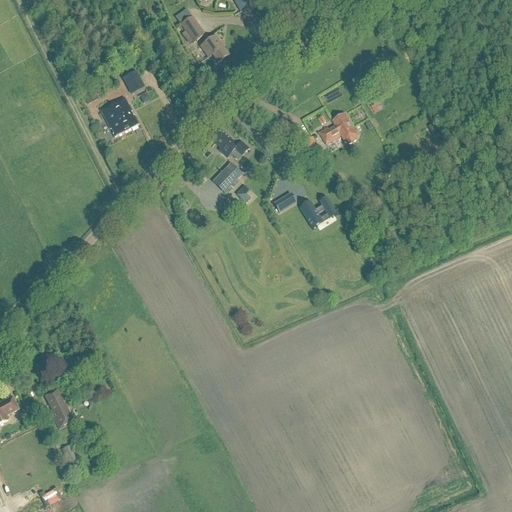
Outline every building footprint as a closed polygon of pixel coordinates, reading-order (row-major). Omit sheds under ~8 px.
[(251,0),(240,0),(246,9),(254,5),(251,0)] [(180,26),(193,44),(204,36),(191,19),(180,26)] [(229,57),(217,41),(214,38),(198,49),(206,61),(212,57),(218,65),(229,57)] [(151,81),(161,78),(159,68),(148,70),(151,81)] [(131,95),(143,88),(136,73),(123,80),(131,95)] [(94,97),(96,102),(108,96),(106,91),(94,97)] [(100,112),(115,138),(138,126),(124,100),(100,112)] [(332,123),(335,128),(329,132),(328,130),(320,134),(326,146),(341,138),(345,145),(349,145),(356,141),(356,136),(344,116),(332,123)] [(221,132),(212,142),(221,150),(219,152),(224,157),(227,160),(230,156),(238,163),(249,150),(240,142),(236,146),(235,145),(221,132)] [(313,139),(306,143),(312,153),(319,150),(313,139)] [(256,149),(244,160),(251,168),(263,157),(256,149)] [(241,176),(230,166),(214,183),(225,193),(241,176)] [(290,195),(273,206),(278,214),(295,204),(290,195)] [(312,201),(301,208),(314,229),(325,222),(320,214),(326,210),(329,214),(334,211),(336,216),(339,214),(329,197),(321,202),(324,206),(318,210),(312,201)] [(193,210),(199,204),(196,200),(189,207),(193,210)] [(56,392),(44,399),(52,414),(51,414),(59,431),(73,424),(56,392)] [(5,418),(18,412),(12,399),(0,405),(0,426),(8,423),(5,418)] [(76,462),(69,448),(61,452),(68,466),(76,462)] [(28,492),(23,494),(28,503),(32,500),(28,492)] [(49,507),(43,494),(38,496),(45,509),(49,507)] [(59,502),(61,507),(53,511),(59,511),(78,503),(75,495),(59,502)] [(73,511),(82,508),(80,503),(60,511),(73,511)]
